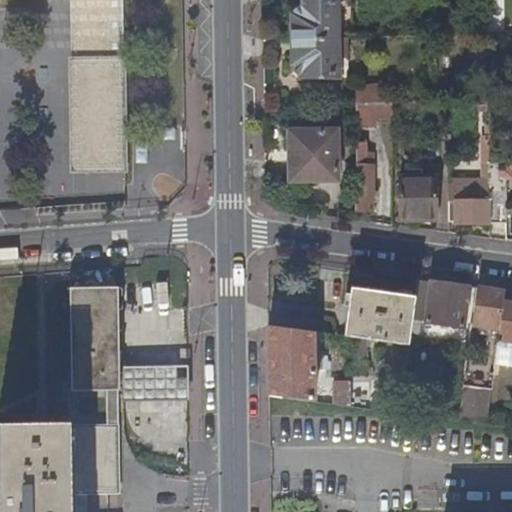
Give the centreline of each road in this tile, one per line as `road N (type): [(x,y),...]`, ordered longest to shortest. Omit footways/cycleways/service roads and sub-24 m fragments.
road 1 (secondary): [(231,228),(237,511)]
road 2 (residential): [(231,228),(511,267)]
road 3 (residential): [(231,228),(0,244)]
road 4 (secondary): [(227,0),(231,228)]
